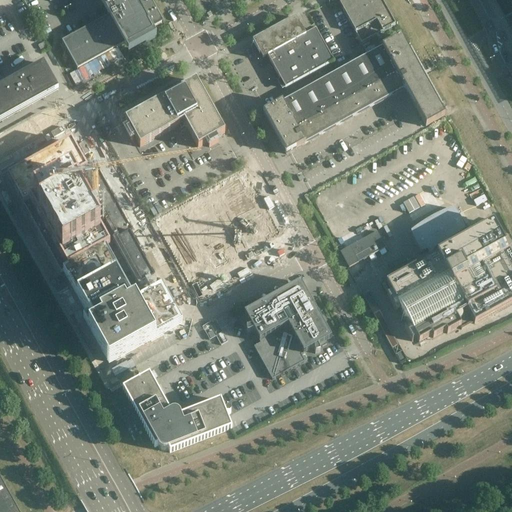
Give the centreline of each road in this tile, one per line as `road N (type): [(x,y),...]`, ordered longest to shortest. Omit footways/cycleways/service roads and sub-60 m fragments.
road 1 (unclassified): [(315,255),(214,314),(183,309),(83,115),(200,46)]
road 2 (secondary): [(511,361),(219,511)]
road 3 (secondary): [(138,511),(0,262)]
road 4 (secondary): [(286,511),(511,387)]
road 5 (unclassified): [(315,255),(200,46)]
road 6 (secondary): [(0,311),(107,511)]
road 7 (unknown): [(262,158),(177,214),(206,286)]
road 8 (unclassified): [(440,0),(511,123)]
